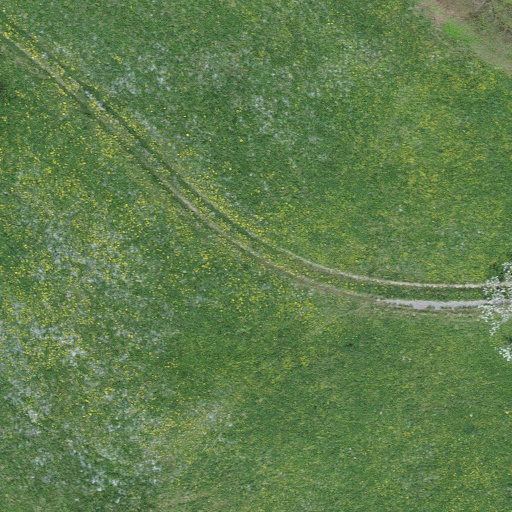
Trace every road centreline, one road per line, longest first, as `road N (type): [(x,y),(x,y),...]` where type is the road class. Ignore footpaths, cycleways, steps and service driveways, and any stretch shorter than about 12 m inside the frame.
road 1 (track): [(264,263),(184,206),(0,43)]
road 2 (track): [(264,263),(359,297),(511,302)]
